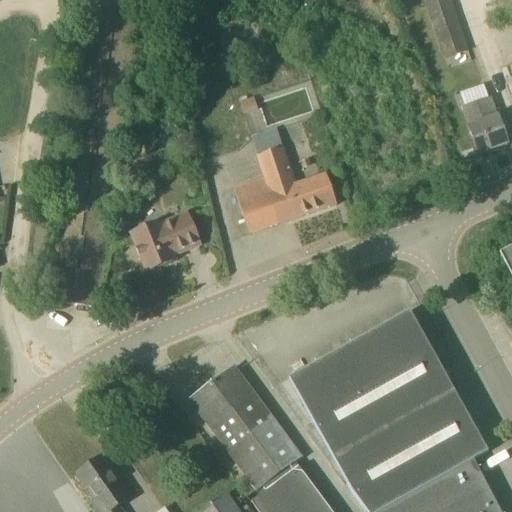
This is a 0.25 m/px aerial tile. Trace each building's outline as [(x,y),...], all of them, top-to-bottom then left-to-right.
[(444,61),(468,52),(451,0),(439,0),(425,5),(444,61)] [(87,15),(48,302),(97,309),(136,22),(87,15)] [(468,127),(468,128),(477,156),(507,146),(497,117),(490,99),(462,109),(468,127)] [(282,149),(257,157),(264,179),(233,190),(239,205),(238,205),(244,224),(248,235),(336,206),(326,176),(325,176),(294,186),(282,149)] [(174,257),(200,247),(186,214),(160,225),(160,223),(130,235),(135,249),(132,251),(136,261),(140,260),(145,274),(175,262),(174,257)] [(511,249),(499,256),(511,281),(511,249)] [(487,453),(409,313),(288,380),(351,493),(364,511),(499,511),(473,461),(487,453)] [(262,487),(294,463),(301,458),(234,368),(189,402),(244,476),(235,483),(247,498),(255,492),(255,493),(262,487)] [(237,511),(226,495),(200,511),(122,511),(118,506),(128,499),(100,459),(77,476),(95,502),(91,505),(96,511),(237,511)] [(330,511),(294,463),(262,487),(265,491),(250,503),(256,511),(330,511)]
